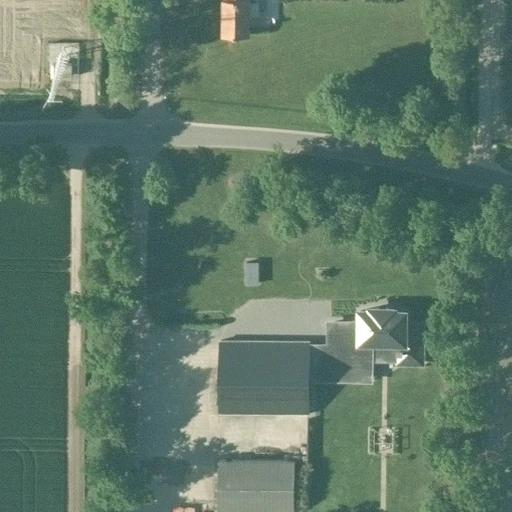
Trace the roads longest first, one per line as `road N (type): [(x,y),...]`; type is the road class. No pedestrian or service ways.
road 1 (unclassified): [(511,187),(323,146),(0,133)]
road 2 (track): [(73,134),(71,511)]
